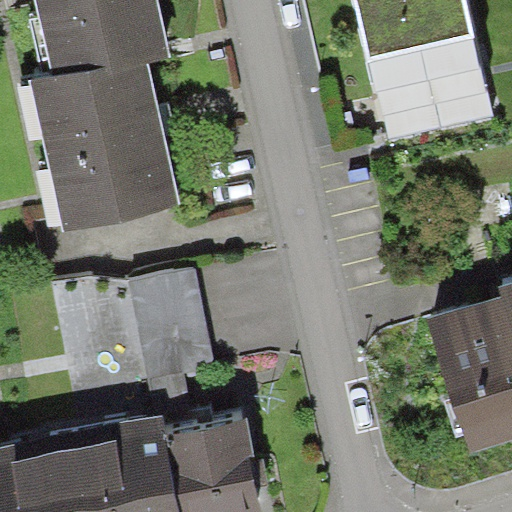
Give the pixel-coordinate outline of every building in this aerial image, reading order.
[(158,38),(149,0),(26,0),(44,65),(144,41),(158,38)] [(448,0),(331,0),(341,42),(452,17),(448,0)] [(144,41),(44,65),(25,71),(63,225),(182,196),(144,41)] [(196,265),(128,278),(146,378),(215,365),(196,265)] [(500,300),(429,322),(469,453),(511,440),(511,282),(496,288),(500,300)] [(0,444),(0,511),(179,511),(166,435),(162,416),(0,444)] [(263,511),(246,420),(166,435),(179,511),(263,511)]
